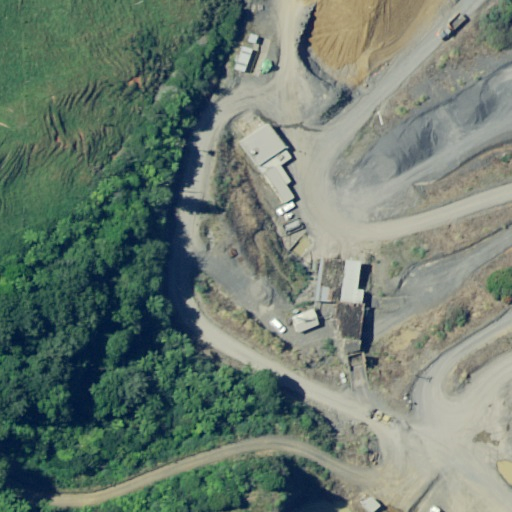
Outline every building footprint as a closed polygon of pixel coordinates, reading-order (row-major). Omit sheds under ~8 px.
[(249,50),(239,47),(232,69),(241,72),(249,50)] [(288,158),(264,123),(238,142),(283,204),(292,197),(284,185),(288,182),(276,166),(288,158)] [(328,303),(327,317),(336,338),(335,351),(354,353),(358,291),(354,291),(356,261),(311,258),(308,302),(328,303)] [(316,325),(310,310),(289,318),(295,333),(316,325)] [(369,511),(376,506),(366,497),(358,506),(364,511),(369,511)]
